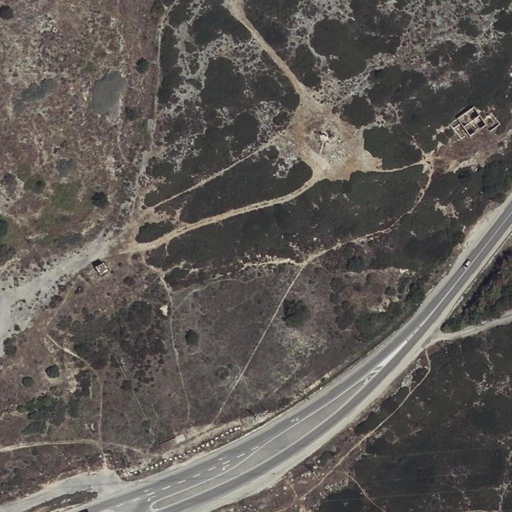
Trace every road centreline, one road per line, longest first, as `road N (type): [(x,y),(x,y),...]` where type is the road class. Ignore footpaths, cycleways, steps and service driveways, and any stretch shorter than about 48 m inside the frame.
road 1 (secondary): [(197,500),(320,431),(417,336)]
road 2 (secondary): [(407,332),(308,411),(256,440)]
road 3 (secondary): [(256,440),(114,501)]
road 4 (tertiary): [(256,440),(237,461),(135,505)]
road 5 (track): [(114,501),(105,480),(86,476),(1,511)]
road 6 (secondary): [(438,307),(511,210)]
